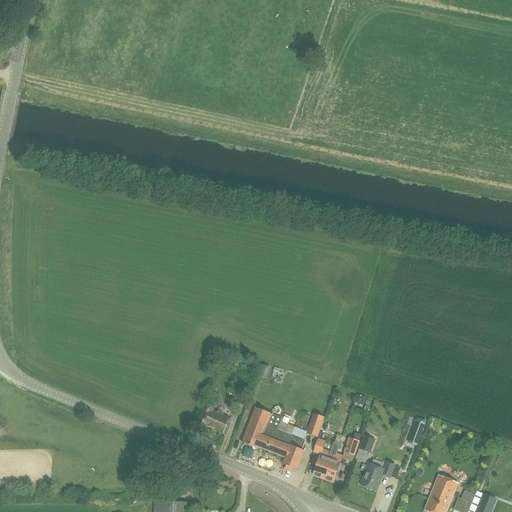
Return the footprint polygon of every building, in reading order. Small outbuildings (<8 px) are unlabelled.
[(260,376),(266,378),(270,368),(263,365),(260,376)] [(231,395),(245,400),(248,392),(233,387),(231,395)] [(220,412),(218,411),(217,413),(213,411),(214,409),(213,405),(208,403),(205,404),(204,407),(197,422),(223,433),(230,418),(219,414),(220,412)] [(233,412),(240,415),(243,406),(236,403),(233,412)] [(283,464),(297,470),(305,451),(302,450),(305,441),(304,440),(307,432),(295,427),(292,435),(291,435),(291,434),(277,429),(282,418),(256,408),(242,442),(258,449),(258,447),(285,458),(283,464)] [(314,414),(307,433),(317,437),(324,417),(314,414)] [(417,445),(426,421),(417,418),(408,442),(417,445)] [(369,452),(375,440),(365,436),(356,458),(364,461),(368,452),(369,452)] [(345,452),(354,455),(359,441),(349,438),(345,452)] [(313,475),(325,479),(330,465),(327,464),(329,457),(331,453),(322,450),(325,441),(318,439),(314,452),(320,454),(313,475)] [(330,465),(325,479),(334,482),(342,456),(337,455),(341,443),(335,441),(331,453),(329,457),(327,464),(330,465)] [(360,485),(376,491),(383,475),(390,477),(395,465),(387,462),(384,469),(369,463),(360,485)] [(424,510),(428,511),(446,511),(458,483),(439,475),(424,510)] [(465,491),(462,499),(472,503),(475,495),(465,491)] [(492,498),(484,495),(476,511),(489,511),(491,510),(487,508),(492,498)] [(154,511),(192,511),(193,503),(155,501),(154,511)]
